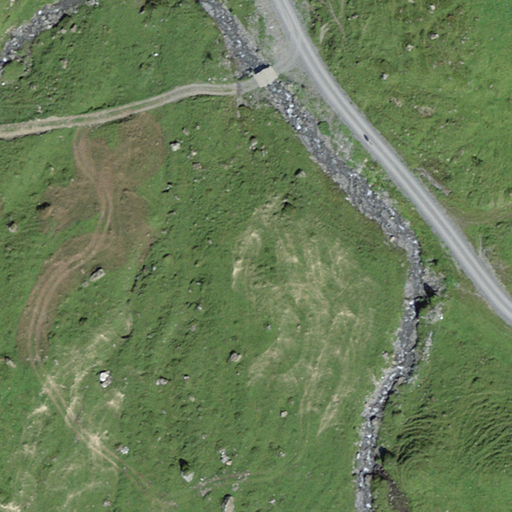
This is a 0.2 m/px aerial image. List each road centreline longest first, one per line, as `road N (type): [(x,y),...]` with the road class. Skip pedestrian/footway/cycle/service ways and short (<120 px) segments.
road 1 (track): [(274,0),(352,125),(511,315)]
road 2 (track): [(295,44),(274,72),(233,90),(196,85),(79,123),(0,129)]
